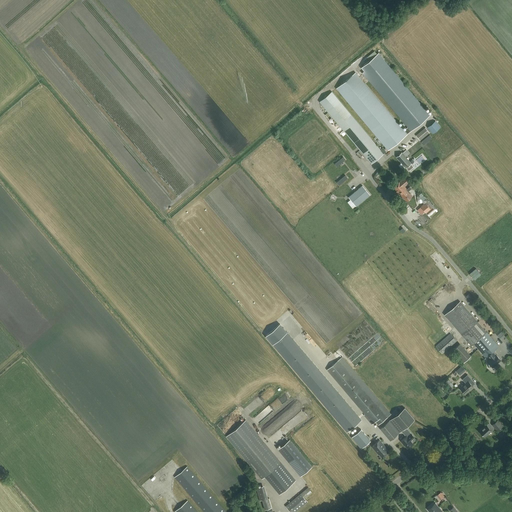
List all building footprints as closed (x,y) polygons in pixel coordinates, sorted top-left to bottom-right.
[(379,53),(359,69),(407,127),(411,131),(430,115),(379,53)] [(355,73),(337,88),(388,150),(407,134),(411,131),(407,127),(404,130),(402,128),(400,126),(355,73)] [(386,151),(384,149),(383,148),(380,150),(332,92),(320,102),(371,163),(386,151)] [(435,121),(427,127),(432,133),(440,127),(435,121)] [(416,135),(420,140),(429,133),(425,127),(416,135)] [(402,152),(396,157),(401,163),(405,168),(406,168),(409,171),(413,167),(411,164),(411,163),(406,157),(402,153),(402,152)] [(386,185),(389,183),(384,175),(380,177),(386,185)] [(393,187),(399,194),(401,191),(402,190),(401,189),(404,186),(409,182),(405,177),(393,187)] [(362,185),(348,197),(356,206),(370,194),(362,185)] [(401,191),(399,194),(401,196),(401,195),(406,201),(412,196),(409,193),(410,192),(408,191),(411,188),(410,187),(407,189),(404,186),(401,189),(402,190),(401,191)] [(425,202),(421,206),(426,212),(431,208),(425,202)] [(492,367),(493,366),(501,360),(495,354),(493,351),(499,346),(484,329),(460,301),(445,314),(471,345),(473,343),(486,357),(485,358),(492,367)] [(267,335),(266,336),(297,372),(347,432),(361,420),(311,361),(280,324),(267,335)] [(499,327),(494,331),(500,337),(505,333),(499,327)] [(436,346),(442,353),(457,340),(451,333),(436,346)] [(346,334),(339,341),(342,344),(349,337),(346,334)] [(463,362),(471,355),(460,343),(452,350),(463,362)] [(342,356),(327,369),(365,414),(364,415),(372,424),(373,423),(376,421),(379,424),(391,414),(342,356)] [(466,370),(462,366),(456,371),(459,375),(466,370)] [(465,394),(473,387),(468,381),(471,378),(467,374),(462,379),(466,383),(460,388),(465,394)] [(389,420),(380,428),(390,440),(399,432),(401,430),(404,434),(409,430),(406,427),(415,419),(405,407),(389,420)] [(246,420),(226,436),(239,451),(262,478),(265,476),(279,493),(296,480),(281,462),(258,435),(246,420)] [(497,430),(503,426),(498,420),(493,425),(497,430)] [(265,435),(276,428),(273,423),(262,430),(265,435)] [(491,430),(494,428),(489,423),(487,425),(486,424),(479,430),(484,436),(491,430)] [(361,429),(352,437),(361,448),(370,441),(361,429)] [(406,436),(401,441),(403,443),(407,448),(413,443),(411,440),(415,437),(412,433),(409,430),(404,434),(406,436)] [(272,434),(269,437),(274,445),(280,441),(278,438),(281,436),(279,433),(274,436),(272,434)] [(278,449),(300,476),(312,466),(290,439),(278,449)] [(389,451),(385,446),(379,440),(372,446),(379,454),(379,453),(382,456),(389,451)] [(205,511),(226,511),(187,466),(175,477),(205,511)] [(312,492),(308,487),(301,493),(305,498),(312,492)] [(305,498),(301,493),(286,506),(290,511),(294,511),(308,501),(305,498)] [(268,498),(262,500),(265,509),(272,507),(269,498),(268,498)] [(175,511),(197,511),(188,500),(187,501),(186,499),(182,502),(184,504),(175,511)] [(443,511),(435,503),(427,509),(429,511),(443,511)]
